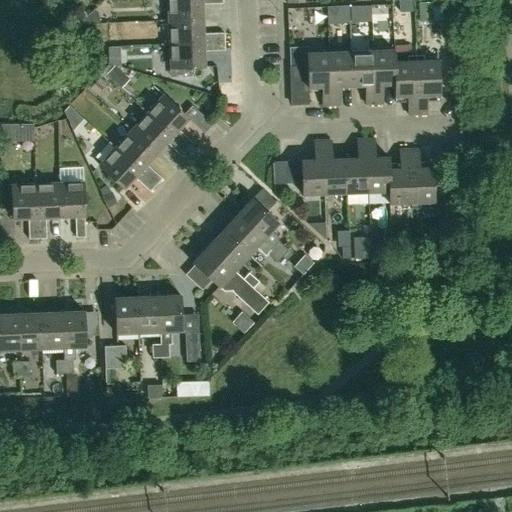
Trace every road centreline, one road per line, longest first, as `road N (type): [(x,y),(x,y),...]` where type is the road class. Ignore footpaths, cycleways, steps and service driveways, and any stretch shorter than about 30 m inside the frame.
road 1 (residential): [(254,122),(127,259),(0,274)]
road 2 (residential): [(254,122),(441,123)]
road 3 (residential): [(248,0),(254,122)]
